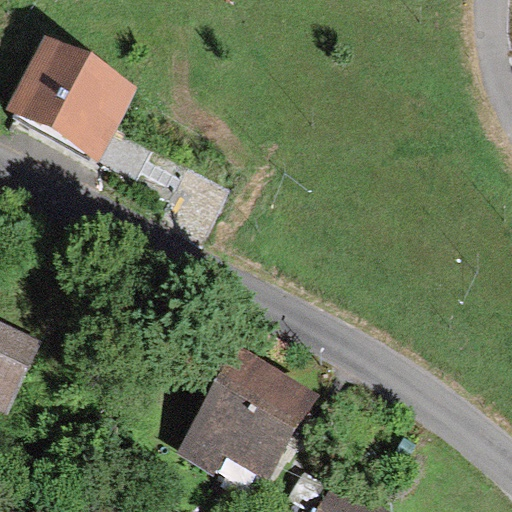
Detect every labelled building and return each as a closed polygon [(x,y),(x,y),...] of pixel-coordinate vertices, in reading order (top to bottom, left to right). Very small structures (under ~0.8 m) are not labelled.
[(138,91),(46,39),(6,111),(98,163),(138,91)] [(41,339),(0,320),(0,408),(8,412),(32,358),(41,339)] [(320,395),(244,349),(178,456),(217,479),(230,458),(267,481),(320,395)] [(370,511),(302,478),(288,506),(299,511),(370,511)] [(163,511),(111,486),(98,511),(163,511)]
